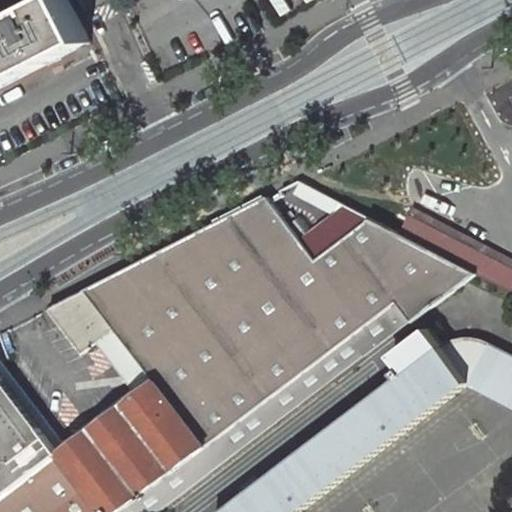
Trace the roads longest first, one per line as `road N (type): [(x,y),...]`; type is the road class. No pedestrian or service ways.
road 1 (tertiary): [(0,292),(96,232),(317,121),(404,88),(446,59)]
road 2 (tertiary): [(416,0),(0,214)]
